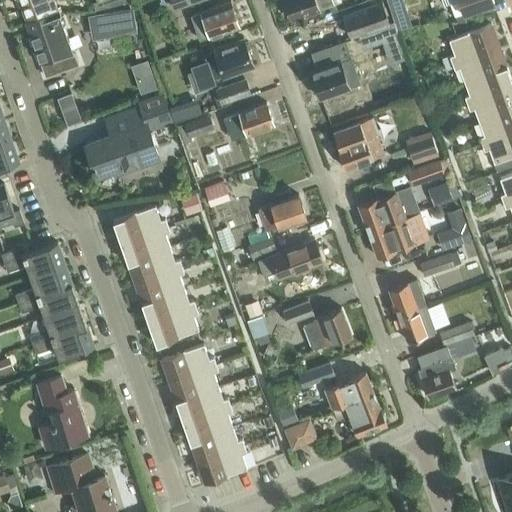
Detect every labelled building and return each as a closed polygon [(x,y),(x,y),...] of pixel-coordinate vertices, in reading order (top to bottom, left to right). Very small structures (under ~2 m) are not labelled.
[(20,0),(27,17),(42,12),(43,16),(44,17),(59,12),(54,0),(20,0)] [(171,0),(175,9),(201,0),(171,0)] [(201,11),(191,15),(200,39),(209,36),(210,36),(239,26),(230,0),(201,11)] [(331,0),(284,0),(292,22),(293,21),(292,18),(318,9),(319,12),(320,12),(319,8),(332,3),(331,0)] [(442,0),(444,5),(458,0),(459,0),(464,13),(494,2),(493,0),(442,0)] [(342,14),(351,37),(390,24),(381,1),(342,14)] [(133,9),(90,17),(93,37),(136,29),(133,9)] [(40,62),(58,56),(59,56),(74,51),(59,12),(44,17),(43,16),(26,22),(40,62)] [(450,56),(452,62),(499,45),(491,24),(449,40),(454,54),(450,56)] [(214,49),(204,53),(209,67),(219,64),(224,78),(225,77),(224,75),(252,65),(253,68),(254,67),(243,36),(242,37),(243,39),(215,49),(214,46),(213,47),(214,49)] [(311,71),(310,68),(309,68),(320,100),(321,99),(320,97),(348,87),(349,89),(350,89),(340,61),(350,57),(344,42),(313,53),(318,68),(311,71)] [(499,45),(452,62),(454,69),(459,67),(464,81),(507,66),(499,45)] [(59,56),(58,56),(63,70),(79,64),(74,51),(59,56)] [(511,80),(507,66),(464,81),(469,95),(464,96),(467,103),(511,86),(511,80)] [(245,79),(216,89),(221,104),(250,94),(245,79)] [(511,86),(467,103),(469,110),(474,108),(479,122),(511,109),(511,86)] [(71,92),(57,97),(67,124),(81,119),(71,92)] [(163,93),(138,102),(140,106),(113,116),(118,132),(86,143),(92,161),(91,162),(93,170),(95,169),(97,176),(114,170),(113,167),(123,163),(124,166),(138,162),(137,158),(140,157),(142,164),(159,158),(146,121),(168,113),(172,124),(173,124),(163,93)] [(197,98),(170,107),(175,122),(202,113),(197,98)] [(266,102),(224,117),(232,139),(274,124),(266,102)] [(511,109),(479,122),(484,135),(479,137),(482,144),(511,132),(511,109)] [(209,115),(185,124),(189,136),(213,128),(209,115)] [(333,131),(339,146),(337,147),(345,168),(384,154),(376,133),(378,133),(372,117),(333,131)] [(0,144),(11,141),(4,120),(0,121),(0,144)] [(438,155),(430,131),(407,139),(415,162),(438,155)] [(511,132),(482,144),(484,150),(489,149),(494,163),(511,156),(511,132)] [(11,141),(0,144),(0,168),(19,162),(11,141)] [(409,171),(413,184),(443,173),(439,160),(409,171)] [(500,194),(503,201),(511,197),(511,173),(500,178),(505,193),(500,194)] [(4,184),(0,185),(0,224),(12,220),(14,226),(24,223),(19,209),(13,211),(4,184)] [(225,185),(206,191),(211,205),(229,198),(225,185)] [(395,190),(358,204),(367,230),(405,217),(420,211),(410,185),(395,190)] [(196,193),(181,198),(187,214),(199,210),(202,209),(196,193)] [(259,208),(266,229),(306,216),(298,194),(259,208)] [(511,197),(503,201),(505,208),(510,206),(511,211),(511,197)] [(113,220),(120,241),(168,225),(165,218),(161,220),(156,205),(113,220)] [(405,217),(367,230),(377,257),(415,243),(405,217)] [(464,223),(438,233),(444,248),(470,238),(464,223)] [(168,225),(120,241),(127,262),(170,247),(165,233),(170,231),(168,225)] [(226,227),(216,230),(224,252),(234,248),(226,227)] [(272,237),(248,246),(253,258),(276,249),(272,237)] [(314,238),(271,255),(279,276),(323,260),(314,238)] [(494,240),(486,243),(489,252),(497,249),(494,240)] [(26,265),(30,276),(65,264),(57,243),(18,256),(15,248),(1,253),(7,271),(26,265)] [(170,247),(127,262),(135,282),(182,266),(180,259),(175,261),(170,247)] [(212,247),(202,250),(205,258),(214,254),(212,247)] [(420,263),(424,276),(454,265),(449,253),(420,263)] [(15,294),(18,303),(72,284),(65,264),(30,276),(34,287),(15,294)] [(182,266),(135,282),(142,302),(184,288),(180,274),(184,272),(182,266)] [(389,288),(398,315),(426,305),(416,278),(389,288)] [(72,284),(18,303),(22,312),(40,306),(44,317),(79,305),(72,284)] [(184,288),(142,302),(149,323),(196,306),(194,300),(189,301),(184,288)] [(258,300),(247,304),(252,316),(263,312),(258,300)] [(308,300),(283,309),(288,323),(314,314),(308,300)] [(29,334),(33,344),(86,325),(79,305),(44,317),(48,328),(29,334)] [(426,305),(398,315),(408,341),(435,331),(426,305)] [(196,306),(149,323),(156,344),(199,329),(194,315),(198,313),(196,306)] [(315,320),(303,324),(313,350),(325,345),(352,335),(341,307),(314,318),(315,320)] [(261,315),(247,320),(254,337),(268,332),(261,315)] [(439,332),(444,344),(474,333),(470,321),(439,332)] [(86,325),(33,344),(36,353),(54,346),(59,358),(94,346),(86,325)] [(451,342),(452,343),(456,356),(476,349),(471,335),(451,342)] [(161,359),(169,380),(216,363),(214,357),(209,358),(204,344),(161,359)] [(447,345),(418,355),(422,367),(418,369),(428,396),(456,386),(449,369),(455,367),(452,357),(451,356),(451,357),(447,345)] [(503,350),(502,347),(484,356),(493,373),(511,363),(511,349),(511,346),(503,350)] [(7,357),(0,359),(0,374),(11,370),(7,357)] [(334,374),(330,362),(299,373),(303,386),(334,374)] [(216,363),(169,380),(176,400),(218,385),(214,372),(218,370),(216,363)] [(327,393),(332,407),(373,391),(366,371),(349,378),(347,374),(335,378),(339,388),(327,393)] [(61,375),(38,382),(51,422),(40,426),(47,446),(88,433),(74,389),(66,391),(61,375)] [(218,385),(176,400),(183,421),(230,404),(228,398),(223,399),(218,385)] [(373,391),(332,407),(337,418),(349,414),(357,434),(386,423),(385,419),(386,416),(384,412),(382,411),(380,407),(379,407),(373,391)] [(230,404),(183,421),(190,441),(233,426),(228,412),(233,411),(230,404)] [(292,405),(277,410),(283,426),(298,421),(292,405)] [(271,416),(263,419),(266,427),(274,424),(271,416)] [(316,437),(309,419),(285,428),(292,447),(316,437)] [(233,426),(190,441),(197,461),(244,445),(242,438),(237,440),(233,426)] [(244,445),(197,461),(204,483),(247,468),(242,453),(247,452),(244,445)] [(81,511),(95,511),(115,505),(105,474),(95,477),(87,453),(48,466),(56,491),(73,485),(81,511)] [(13,474),(5,476),(8,487),(16,485),(13,474)] [(4,475),(0,476),(0,492),(9,489),(8,487),(5,476),(4,475)]
